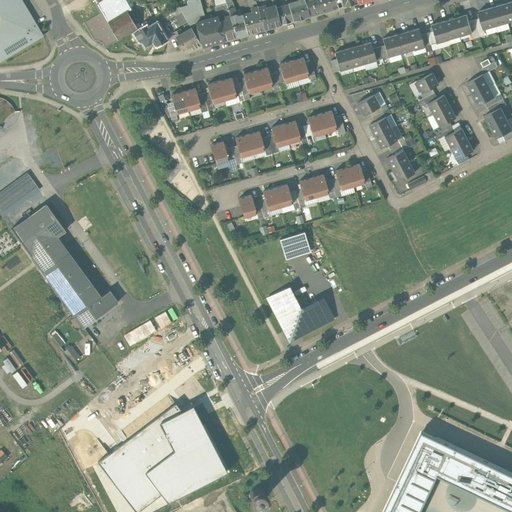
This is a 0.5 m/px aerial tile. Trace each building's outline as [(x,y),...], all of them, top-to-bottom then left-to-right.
[(1,32),(0,32),(0,59),(41,36),(19,0),(0,0),(0,13),(4,20),(1,32)] [(124,0),(103,0),(98,4),(119,39),(132,31),(133,34),(141,29),(137,24),(134,26),(126,13),(131,10),(124,0)] [(242,14),(238,16),(235,14),(231,0),(228,0),(229,2),(226,3),(235,36),(247,33),(242,14)] [(255,0),(247,0),(250,9),(257,7),(255,0)] [(303,0),(295,0),(288,2),(289,4),(293,20),(308,16),(303,0)] [(320,0),(303,0),(308,16),(324,11),(320,0)] [(334,0),(320,0),(324,11),(337,7),(334,0)] [(511,1),(503,4),(508,23),(511,21),(511,1)] [(226,3),(215,6),(217,13),(219,12),(220,16),(226,39),(235,36),(226,3)] [(281,6),(275,7),(280,24),(293,20),(289,4),(281,6)] [(503,4),(491,8),(496,26),(508,23),(503,4)] [(275,5),(265,9),(264,5),(257,7),(263,28),(280,24),(275,7),(275,5)] [(257,7),(250,9),(250,12),(242,14),(247,33),(263,28),(257,7)] [(491,8),(478,11),(480,18),(484,29),(496,26),(491,8)] [(187,21),(182,12),(177,14),(183,24),(187,21)] [(467,15),(455,18),(460,36),(472,33),(467,15)] [(217,16),(195,22),(202,46),(226,39),(220,16),(217,17),(217,16)] [(455,18),(443,22),(448,40),(460,36),(455,18)] [(484,29),(480,18),(475,20),(479,37),(485,35),(484,29)] [(443,22),(430,25),(435,43),(436,43),(448,40),(443,22)] [(156,24),(147,29),(145,27),(141,29),(133,34),(138,42),(141,40),(145,46),(153,41),(155,46),(165,40),(156,24)] [(182,34),(179,30),(174,33),(183,50),(191,45),(193,49),(201,44),(191,28),(182,34)] [(419,28),(407,32),(412,50),(424,47),(421,35),(419,28)] [(407,32),(395,35),(400,54),(412,50),(407,32)] [(432,32),(427,33),(430,45),(435,43),(432,32)] [(426,33),(421,35),(424,47),(430,45),(427,33),(426,33)] [(395,35),(382,39),(384,45),(387,57),(400,54),(395,35)] [(371,42),(359,46),(364,64),(376,60),(373,49),(371,42)] [(384,45),(378,47),(382,59),(387,57),(384,45)] [(359,46),(347,49),(352,67),(364,64),(359,46)] [(378,47),(373,49),(376,60),(382,59),(378,47)] [(347,49),(334,53),(336,59),(339,71),(352,67),(347,49)] [(303,57),(291,61),(296,79),(309,76),(303,57)] [(336,59),(330,61),(334,72),(339,71),(336,59)] [(488,59),(481,63),(483,67),(491,64),(488,59)] [(291,61),(279,64),(281,71),(284,83),(296,79),(291,61)] [(311,63),(306,64),(310,82),(316,80),(311,63)] [(267,68),(255,71),(260,89),(273,86),(269,75),(267,68)] [(260,89),(255,71),(243,75),(245,82),(248,93),(260,89)] [(281,71),(275,73),(280,90),(286,89),(284,83),(281,71)] [(432,72),(415,81),(421,93),(431,88),(438,84),(432,72)] [(275,73),(269,75),(273,86),(274,92),(280,90),(275,73)] [(489,86),(483,74),(466,83),(472,94),(489,86)] [(231,78),(219,82),(224,100),(236,96),(233,85),(231,78)] [(219,82),(207,85),(209,92),(212,103),(224,100),(219,82)] [(248,93),(245,82),(239,83),(244,101),(250,99),(248,93)] [(244,101),(239,83),(233,85),(236,96),(238,102),(244,101)] [(489,86),(472,94),(478,106),(485,102),(495,97),(489,86)] [(195,88),(183,92),(188,110),(200,107),(197,95),(195,88)] [(421,93),(415,96),(418,101),(434,93),(431,88),(421,93)] [(188,110),(183,92),(171,95),(173,102),(176,114),(188,110)] [(209,92),(203,94),(208,111),(214,109),(212,103),(209,92)] [(434,93),(418,101),(421,107),(427,104),(437,98),(434,93)] [(208,111),(203,94),(197,95),(200,107),(202,113),(208,111)] [(495,97),(485,102),(487,108),(488,107),(503,99),(500,94),(495,97)] [(374,95),(357,103),(363,115),(369,112),(380,106),(374,95)] [(437,98),(427,104),(432,115),(449,106),(443,95),(437,98)] [(503,99),(488,107),(490,113),(501,108),(506,105),(503,99)] [(173,102),(167,104),(172,121),(177,120),(176,114),(173,102)] [(380,106),(369,112),(372,117),(383,112),(380,106)] [(449,106),(432,115),(438,126),(449,121),(455,117),(449,106)] [(490,113),(484,116),(490,128),(507,119),(501,108),(490,113)] [(383,112),(372,117),(375,122),(385,117),(391,114),(388,109),(383,112)] [(331,111),(319,114),(324,132),(336,129),(333,118),(331,111)] [(319,114),(307,118),(309,125),(312,136),(324,132),(319,114)] [(340,116),(333,118),(336,129),(338,135),(345,133),(340,116)] [(375,122),(368,126),(374,137),(391,128),(385,117),(375,122)] [(511,129),(507,119),(490,128),(496,139),(502,136),(511,130),(511,129)] [(295,121),(283,124),(288,143),(300,139),(297,128),(295,121)] [(438,126),(433,129),(435,135),(451,126),(449,121),(438,126)] [(283,124),(271,128),(273,135),(276,146),(288,143),(283,124)] [(309,125),(303,126),(308,144),(314,142),(312,136),(309,125)] [(303,126),(297,128),(300,139),(302,145),(308,144),(303,126)] [(451,126),(435,135),(438,140),(444,137),(454,132),(451,126)] [(391,128),(374,137),(380,148),(387,145),(397,140),(391,128)] [(454,132),(444,137),(450,148),(467,139),(461,128),(454,132)] [(511,130),(502,136),(505,141),(511,137),(511,130)] [(259,131),(247,135),(252,153),(264,150),(261,138),(259,131)] [(247,135),(235,138),(237,145),(240,157),(252,153),(247,135)] [(273,135),(267,137),(272,154),(278,152),(276,146),(273,135)] [(267,137),(261,138),(264,150),(266,155),(272,154),(267,137)] [(397,140),(387,145),(390,150),(405,142),(403,137),(397,140)] [(467,139),(450,148),(456,159),(466,154),(473,151),(467,139)] [(223,142),(210,145),(216,163),(228,160),(225,149),(223,142)] [(237,145),(231,147),(236,164),(241,163),(240,157),(237,145)] [(231,147),(225,149),(228,160),(230,166),(236,164),(231,147)] [(403,150),(386,159),(392,170),(408,162),(403,150)] [(456,159),(455,160),(458,165),(469,159),(466,154),(456,159)] [(408,162),(392,170),(398,182),(414,173),(408,162)] [(359,164),(347,168),(352,186),(364,182),(361,171),(359,164)] [(347,168),(335,171),(337,178),(340,189),(352,186),(347,168)] [(372,187),(367,169),(361,171),(364,182),(366,188),(372,187)] [(0,193),(0,209),(4,214),(39,188),(28,173),(0,193)] [(323,174),(311,178),(316,196),(328,193),(325,181),(323,174)] [(423,176),(407,184),(410,190),(426,181),(423,176)] [(311,178),(299,181),(301,189),(304,200),(316,196),(311,178)] [(337,178),(331,180),(336,197),(342,195),(340,189),(337,178)] [(336,197),(331,180),(325,181),(328,193),(330,199),(336,197)] [(287,185),(275,188),(280,206),(292,203),(289,192),(287,185)] [(275,188),(262,192),(264,199),(268,210),(280,206),(275,188)] [(301,189),(295,190),(300,207),(305,206),(304,200),(301,189)] [(295,190),(289,192),(292,203),(294,209),(300,207),(295,190)] [(251,195),(238,199),(244,217),(256,213),(253,202),(251,195)] [(264,199),(259,201),(264,218),(269,216),(268,210),(264,199)] [(264,218),(259,201),(253,202),(256,213),(258,219),(264,218)] [(71,256),(57,237),(65,231),(46,204),(11,229),(36,264),(83,328),(118,303),(109,291),(101,297),(71,256)] [(279,236),(285,259),(310,252),(303,229),(279,236)] [(286,288),(268,297),(290,341),(333,318),(324,300),(311,307),(310,304),(295,299),(292,300),(286,288)] [(76,359),(83,352),(74,343),(67,351),(76,359)] [(134,511),(138,511),(161,494),(168,502),(226,472),(209,439),(210,438),(193,405),(181,410),(175,403),(97,463),(134,511)] [(511,511),(511,472),(422,430),(404,467),(383,511),(511,511)] [(3,448),(0,450),(0,464),(10,456),(3,448)] [(266,493),(265,491),(263,489),(260,487),(257,487),(254,488),(252,489),(250,491),(249,494),(249,497),(249,500),(251,502),(253,504),(256,505),(259,505),(262,504),(264,502),(266,499),(267,496),(266,493)]
